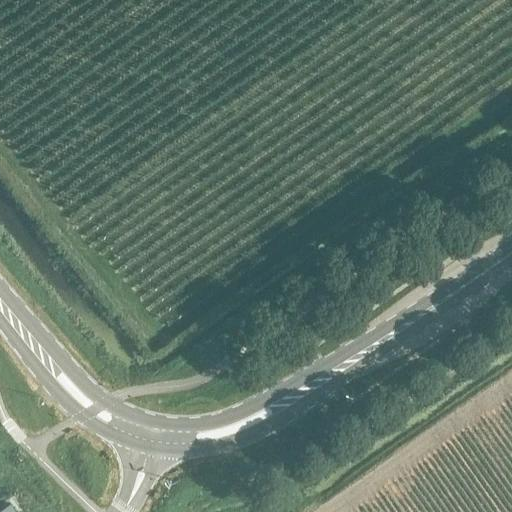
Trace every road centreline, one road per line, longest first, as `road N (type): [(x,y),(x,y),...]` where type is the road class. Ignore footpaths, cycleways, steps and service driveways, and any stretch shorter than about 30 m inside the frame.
road 1 (secondary): [(148,450),(211,451),(247,440),(336,385),(380,342)]
road 2 (secondary): [(380,342),(241,414),(152,427)]
road 3 (secondary): [(152,427),(101,405),(0,284)]
road 4 (secondary): [(0,320),(79,417),(148,450)]
road 5 (secondary): [(380,342),(511,251)]
